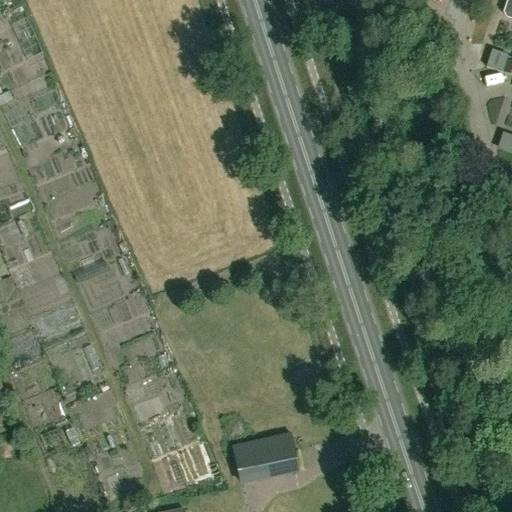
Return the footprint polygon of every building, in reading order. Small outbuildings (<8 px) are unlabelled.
[(511,0),(500,0),(502,15),(511,14),(511,0)] [(481,64),(497,68),(502,52),(486,47),(481,64)] [(511,62),(507,61),(503,73),(511,76),(511,62)] [(86,314),(126,301),(122,288),(82,301),(86,314)] [(30,341),(18,300),(8,303),(5,292),(0,293),(0,309),(1,312),(0,312),(0,337),(4,349),(30,341)] [(55,326),(44,304),(24,314),(36,336),(55,326)] [(226,445),(235,485),(293,472),(284,432),(226,445)] [(170,456),(160,459),(169,484),(178,481),(170,456)]
